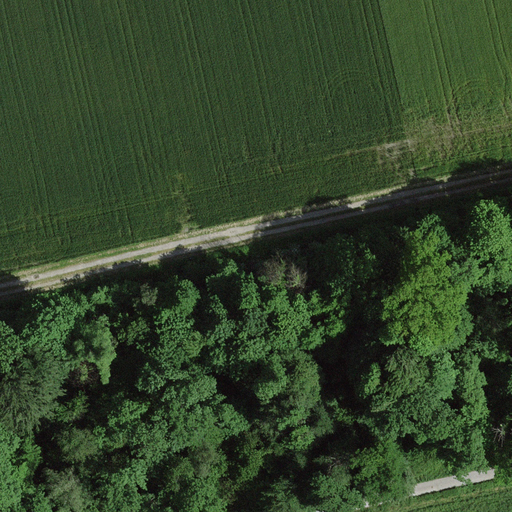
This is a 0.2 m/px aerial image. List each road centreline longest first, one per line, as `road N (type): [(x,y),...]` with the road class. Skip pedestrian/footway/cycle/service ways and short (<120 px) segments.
road 1 (track): [(511,180),(0,288)]
road 2 (unclassified): [(511,468),(319,511)]
